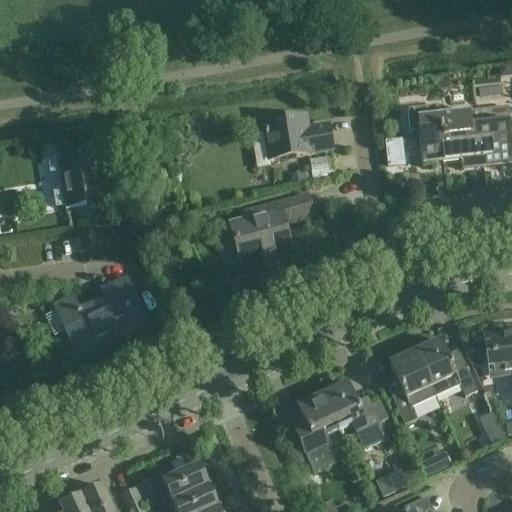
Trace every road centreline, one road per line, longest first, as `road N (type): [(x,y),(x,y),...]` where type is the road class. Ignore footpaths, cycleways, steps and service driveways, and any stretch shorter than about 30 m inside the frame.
road 1 (tertiary): [(0,485),(217,386)]
road 2 (tertiary): [(217,386),(405,300)]
road 3 (residential): [(275,511),(217,386)]
road 4 (residential): [(383,228),(511,200)]
